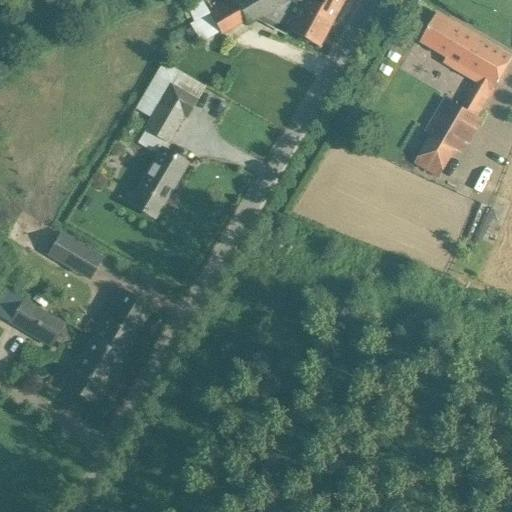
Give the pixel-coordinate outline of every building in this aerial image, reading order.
[(184,0),(187,5),(186,6),(190,14),(189,15),(193,22),(190,24),(231,0),(258,0),(266,13),(288,0),(300,7),(300,6),(331,23),(342,0),(184,0)] [(318,46),(331,23),(300,6),(300,7),(288,0),(266,13),(258,0),(231,0),(190,24),(200,43),(219,31),(221,34),(245,20),(247,24),(273,9),(293,20),(287,30),(318,46)] [(443,171),(457,148),(462,150),(470,137),(477,142),(483,132),(476,127),(480,119),(476,117),(492,90),(493,90),(511,57),(437,13),(421,41),(438,51),(447,56),(444,61),(478,81),(462,108),(446,98),(427,130),(433,134),(419,158),(443,171)] [(186,116),(196,100),(204,86),(163,61),(155,75),(129,120),(131,121),(118,142),(128,148),(141,127),(143,128),(143,129),(145,130),(137,143),(158,155),(130,203),(154,218),(186,163),(162,149),(183,115),(186,116)] [(47,255),(89,280),(102,259),(59,234),(47,255)] [(93,337),(123,355),(152,306),(122,288),(93,337)] [(10,322),(50,347),(64,324),(23,299),(10,322)] [(94,403),(123,355),(93,337),(64,386),(94,403)]
